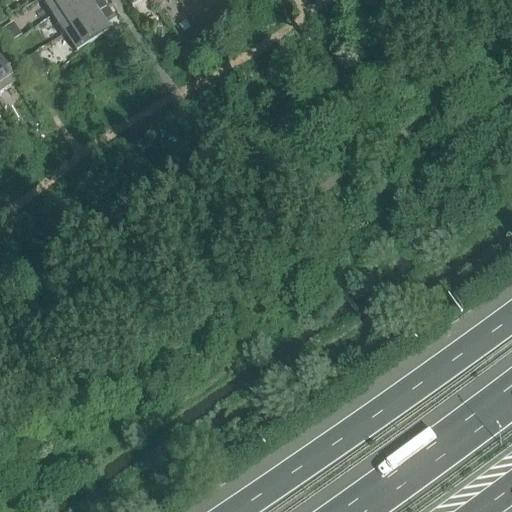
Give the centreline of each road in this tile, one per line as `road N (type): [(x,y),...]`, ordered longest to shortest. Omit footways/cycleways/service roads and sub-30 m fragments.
road 1 (motorway): [(511,318),(235,511)]
road 2 (motorway): [(511,398),(355,511)]
